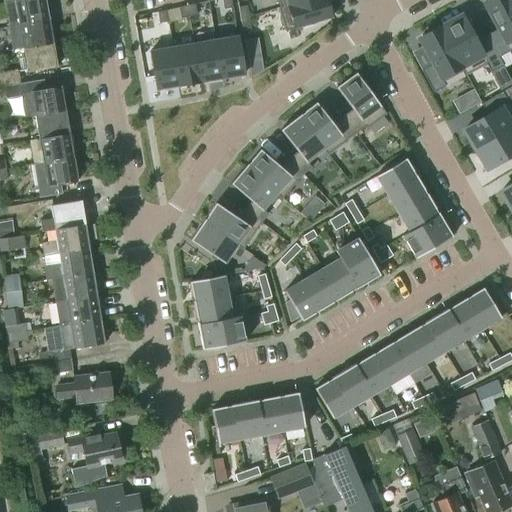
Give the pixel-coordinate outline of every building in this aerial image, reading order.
[(43,0),(21,0),(4,3),(8,27),(47,20),(43,0)] [(222,0),(223,9),(232,7),(230,0),(222,0)] [(278,8),(304,0),(277,0),(280,7),(277,7),(278,8)] [(331,17),(326,0),(304,0),(278,8),(285,31),(331,17)] [(511,5),(509,0),(491,0),(484,4),(498,29),(486,35),(498,57),(511,49),(511,5)] [(197,15),(194,4),(186,5),(189,17),(197,15)] [(189,17),(186,5),(178,7),(181,18),(189,17)] [(248,17),(246,5),(238,7),(240,18),(248,17)] [(167,22),(165,10),(157,12),(159,23),(167,22)] [(461,16),(440,27),(465,75),(486,63),(490,72),(503,65),(498,57),(486,35),(474,41),(461,16)] [(250,28),(248,17),(240,18),(242,29),(250,28)] [(47,20),(8,27),(12,50),(21,48),(51,43),(47,20)] [(440,27),(419,39),(433,64),(421,70),(433,92),(445,86),(443,81),(462,71),(465,75),(440,27)] [(243,74),(237,36),(215,40),(221,78),(243,74)] [(221,78),(215,40),(193,43),(200,82),(221,78)] [(51,43),(21,48),(26,72),(56,67),(51,43)] [(200,82),(193,43),(171,47),(178,86),(200,82)] [(178,86),(171,47),(149,51),(156,89),(178,86)] [(0,86),(19,83),(16,70),(0,73),(0,86)] [(386,114),(355,73),(335,87),(352,109),(342,116),(355,133),(364,126),(366,128),(386,114)] [(21,93),(19,83),(0,86),(0,100),(20,97),(24,117),(33,116),(63,111),(59,86),(21,93)] [(488,115),(463,130),(475,149),(511,126),(511,108),(502,91),(481,104),(488,115)] [(327,155),(355,133),(342,116),(332,124),(316,102),(298,116),(323,149),(322,149),(327,155)] [(63,111),(33,116),(37,139),(67,134),(63,111)] [(306,162),(322,149),(323,149),(298,116),(280,130),(297,151),(288,158),(302,174),(311,167),(306,162)] [(511,126),(475,149),(487,168),(511,154),(511,155),(511,126)] [(67,134),(37,139),(28,141),(33,164),(71,157),(67,134)] [(281,199),(302,174),(288,158),(280,167),(259,149),(245,166),(276,193),(275,194),(281,199)] [(71,157),(33,164),(33,165),(34,165),(38,187),(46,186),(46,187),(76,182),(71,157)] [(387,195),(417,177),(415,175),(412,171),(413,171),(405,158),(375,176),(387,195)] [(264,207),(275,194),(276,193),(245,166),(230,183),(251,201),(244,209),(260,222),(268,214),(262,209),(264,207)] [(398,214),(428,196),(426,193),(426,194),(423,190),(424,189),(417,177),(387,195),(398,214)] [(511,183),(500,191),(511,210),(511,183)] [(409,232),(439,215),(437,212),(435,208),(428,196),(398,214),(408,232),(409,232)] [(344,203),(350,214),(357,210),(351,199),(344,203)] [(51,219),(38,221),(40,232),(53,230),(53,229),(83,224),(79,201),(49,206),(51,219)] [(242,250),(260,222),(244,209),(238,218),(215,203),(202,221),(236,245),(242,250)] [(313,217),(303,208),(299,213),(309,221),(313,217)] [(363,220),(357,210),(350,214),(356,224),(363,220)] [(342,212),(335,216),(341,226),(348,222),(342,212)] [(452,236),(439,215),(409,232),(408,232),(401,236),(415,258),(452,236)] [(341,226),(335,216),(328,220),(334,230),(341,226)] [(224,263),(236,245),(202,221),(190,240),(224,263)] [(55,240),(39,243),(41,255),(57,253),(86,248),(85,241),(91,240),(89,224),(83,225),(83,224),(53,229),(53,230),(55,240)] [(11,227),(0,228),(0,237),(12,236),(11,227)] [(373,237),(367,227),(360,231),(367,241),(373,237)] [(306,242),(316,236),(312,230),(302,236),(306,242)] [(12,236),(0,237),(0,246),(13,245),(12,236)] [(379,274),(357,238),(335,251),(339,258),(340,257),(358,287),(379,274)] [(292,257),(300,249),(295,243),(287,252),(292,257)] [(386,259),(380,248),(377,243),(370,247),(379,263),(385,259),(386,259)] [(386,245),(380,248),(386,259),(392,255),(386,245)] [(86,248),(57,253),(61,277),(90,272),(86,248)] [(284,266),(292,257),(287,252),(278,260),(284,266)] [(245,266),(241,271),(263,267),(265,265),(252,256),(245,266)] [(340,257),(339,258),(322,268),(339,298),(351,291),(355,288),(355,289),(358,287),(340,257)] [(339,298),(322,268),(303,279),(321,309),(333,302),(332,302),(336,299),(337,300),(339,298)] [(61,277),(49,279),(53,302),(94,295),(90,272),(61,277)] [(267,285),(264,274),(257,276),(260,287),(267,285)] [(227,297),(223,275),(189,282),(192,296),(193,301),(192,301),(193,304),(227,297)] [(17,276),(2,278),(5,301),(20,299),(17,276)] [(321,309),(303,279),(283,291),(289,300),(299,317),(301,321),(314,313),(318,310),(318,311),(321,309)] [(271,297),(267,285),(260,287),(263,299),(271,297)] [(466,297),(463,299),(481,329),(500,318),(482,287),(469,295),(470,296),(466,298),(466,297)] [(94,295),(53,302),(57,326),(98,319),(94,295)] [(231,317),(227,297),(193,304),(196,317),(197,322),(197,325),(232,318),(231,317)] [(481,329),(463,299),(451,306),(451,307),(447,309),(447,308),(444,310),(462,340),(481,329)] [(289,300),(284,303),(291,323),(299,317),(289,300)] [(277,321),(273,304),(265,305),(267,311),(270,323),(277,321)] [(462,340),(444,310),(426,321),(444,351),(462,340)] [(270,323),(267,311),(260,313),(263,325),(270,323)] [(239,316),(231,317),(232,318),(197,325),(202,349),(244,341),(239,316)] [(61,350),(37,354),(39,365),(69,360),(67,349),(102,343),(98,319),(57,326),(61,350)] [(444,351),(426,321),(423,323),(424,323),(420,325),(419,325),(407,332),(425,362),(444,351)] [(23,322),(8,324),(9,333),(24,331),(23,322)] [(24,331),(9,333),(10,342),(25,340),(24,331)] [(425,362),(407,332),(395,339),(396,340),(392,342),(391,342),(389,343),(407,373),(425,362)] [(407,373),(389,343),(377,350),(377,351),(373,353),(370,354),(388,384),(407,373)] [(511,358),(509,353),(498,358),(502,365),(511,359),(511,358)] [(388,384),(370,354),(358,361),(358,362),(355,364),(354,364),(352,365),(370,395),(388,384)] [(502,365),(498,358),(488,364),(491,371),(502,365)] [(69,360),(39,365),(41,376),(70,372),(69,360)] [(370,395),(352,365),(333,376),(351,407),(370,395)] [(471,372),(460,378),(464,385),(474,379),(471,372)] [(72,383),(54,385),(56,399),(74,396),(74,402),(110,398),(107,373),(72,377),(72,383)] [(351,407),(333,376),(331,378),(327,381),(327,380),(314,388),(332,418),(351,407)] [(495,378),(436,405),(445,424),(504,397),(495,378)] [(453,390),(464,385),(460,378),(450,383),(453,390)] [(304,427),(298,392),(283,395),(283,396),(278,396),(275,396),(282,431),(304,427)] [(432,392),(421,397),(424,404),(435,399),(432,392)] [(282,431),(275,396),(261,399),(262,400),(257,400),(254,400),(261,435),(282,431)] [(424,404),(421,397),(410,402),(413,409),(424,404)] [(261,435),(254,400),(233,405),(239,439),(261,435)] [(239,439),(233,405),(230,405),(230,406),(226,406),(225,406),(211,409),(217,443),(239,439)] [(392,410),(381,414),(384,422),(395,417),(392,410)] [(384,422),(381,414),(370,419),(373,426),(384,422)] [(484,422),(468,428),(481,459),(497,453),(484,422)] [(410,430),(394,436),(406,466),(422,459),(410,430)] [(59,431),(24,438),(27,452),(62,445),(59,431)] [(98,434),(66,441),(68,453),(82,450),(86,466),(70,470),(74,488),(105,476),(102,463),(120,460),(115,434),(99,437),(98,434)] [(339,438),(342,446),(353,441),(350,434),(339,438)] [(342,446),(311,460),(313,482),(323,507),(341,499),(346,511),(370,511),(369,507),(360,488),(342,446)] [(309,448),(301,450),(304,461),(311,460),(309,448)] [(276,460),(278,467),(289,463),(287,456),(276,460)] [(491,461),(463,473),(473,497),(477,496),(484,511),(496,511),(498,510),(510,505),(491,461)] [(302,464),(267,478),(276,500),(311,486),(302,464)] [(257,466),(245,470),(248,478),(259,474),(257,466)] [(443,498),(430,503),(434,511),(463,511),(455,493),(463,489),(454,468),(434,477),(443,498)] [(248,478),(245,470),(234,474),(237,482),(248,478)] [(215,489),(212,472),(203,474),(205,491),(215,489)] [(379,503),(371,483),(360,488),(369,507),(379,503)] [(121,485),(65,496),(68,511),(96,505),(96,511),(139,511),(136,494),(123,497),(121,485)] [(399,511),(413,511),(421,509),(413,490),(411,491),(410,489),(404,491),(405,494),(403,495),(406,501),(396,505),(399,511)] [(265,511),(263,500),(224,508),(225,511),(265,511)]
